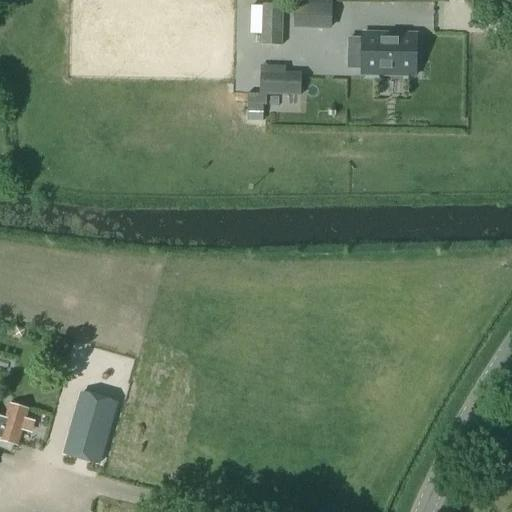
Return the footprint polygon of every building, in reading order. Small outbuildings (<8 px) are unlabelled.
[(282,46),(283,6),(261,6),(260,46),(282,46)] [(348,40),(347,71),(360,71),(360,75),(373,75),(414,76),(415,46),(414,46),(414,35),(361,34),(361,40),(348,40)] [(296,73),(258,74),(258,96),(266,96),(296,96),(296,73)] [(266,96),(258,96),(246,96),(246,106),(266,106),(266,96)] [(111,410),(77,399),(60,457),(94,467),(111,410)] [(11,406),(10,406),(6,418),(3,427),(0,436),(0,442),(17,448),(22,432),(29,434),(32,423),(25,421),(28,411),(11,406)]
